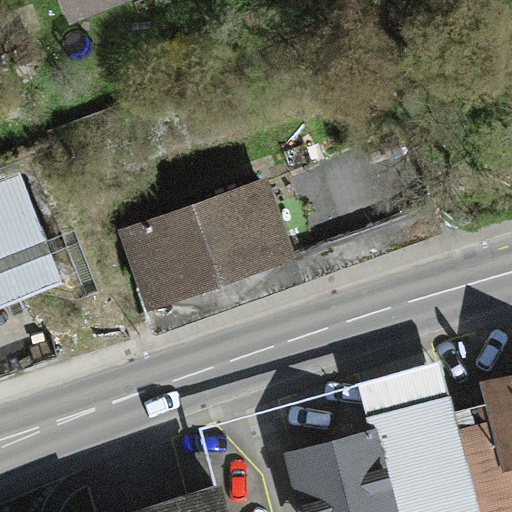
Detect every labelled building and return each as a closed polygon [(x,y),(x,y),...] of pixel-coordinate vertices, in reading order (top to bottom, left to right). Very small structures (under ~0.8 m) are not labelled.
[(18,0),(25,19),(83,0),(18,0)] [(0,299),(48,282),(0,169),(0,299)] [(96,237),(114,307),(272,261),(249,192),(96,237)] [(438,366),(365,384),(396,511),(511,511),(511,472),(501,475),(484,406),(450,415),(438,366)] [(511,378),(485,385),(504,465),(511,463),(511,378)] [(394,511),(374,432),(287,454),(301,511),(394,511)] [(218,511),(205,476),(100,511),(218,511)]
